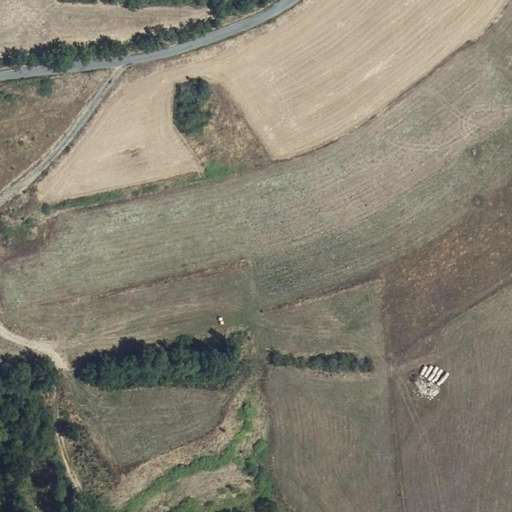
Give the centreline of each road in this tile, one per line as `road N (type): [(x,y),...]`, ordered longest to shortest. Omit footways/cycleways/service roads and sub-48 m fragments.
road 1 (unclassified): [(289,0),(222,38),(102,66),(0,78)]
road 2 (track): [(129,60),(46,166),(0,205)]
